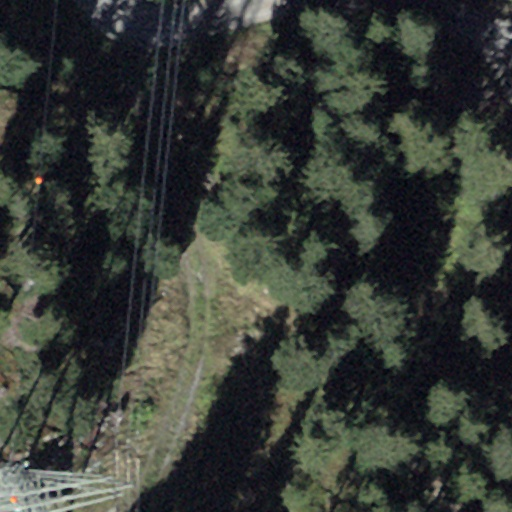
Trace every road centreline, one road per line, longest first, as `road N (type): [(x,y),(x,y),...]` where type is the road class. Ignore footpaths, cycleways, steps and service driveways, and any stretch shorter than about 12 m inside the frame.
road 1 (track): [(137,25),(139,81),(177,195),(194,312),(180,401),(149,456),(114,485)]
road 2 (track): [(102,0),(137,25),(382,2),(511,33)]
